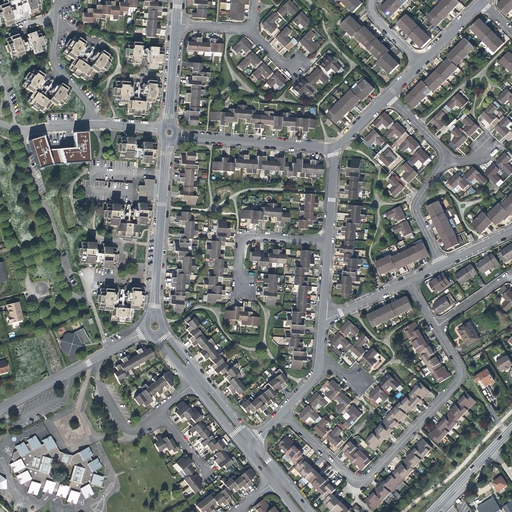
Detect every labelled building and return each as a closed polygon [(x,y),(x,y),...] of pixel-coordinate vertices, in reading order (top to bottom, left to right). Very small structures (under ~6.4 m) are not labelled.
[(24,0),(26,4),(27,6),(30,15),(42,11),(39,4),(41,3),(40,0),(24,0)] [(136,0),(127,0),(128,3),(127,8),(136,8),(136,0)] [(292,5),(288,0),(280,9),(284,14),(286,11),(291,16),(297,9),(292,5)] [(353,13),(362,3),(359,0),(353,0),(347,7),(353,13)] [(402,5),(397,0),(389,0),(387,2),(397,11),(402,5)] [(451,10),(454,8),(446,0),(443,0),(438,5),(448,14),(451,10)] [(511,9),(511,8),(503,0),(502,0),(497,6),(502,11),(506,15),(511,9)] [(511,0),(503,0),(511,8),(511,0)] [(128,3),(123,3),(122,3),(119,2),(118,7),(120,7),(119,16),(122,16),(123,12),(127,12),(127,8),(128,3)] [(397,11),(387,2),(384,5),(381,8),(390,18),(397,11)] [(9,12),(6,3),(4,4),(0,5),(0,24),(1,27),(13,23),(10,15),(9,12)] [(243,8),(243,4),(230,3),(229,12),(243,13),(243,8)] [(445,16),(448,14),(438,5),(432,11),(442,20),(445,16)] [(110,15),(111,7),(105,6),(104,6),(102,6),(102,10),(101,14),(105,15),(110,15)] [(147,6),(146,19),(156,20),(156,17),(156,16),(161,16),(161,10),(161,7),(157,7),(147,6)] [(120,7),(118,7),(116,7),(114,7),(111,7),(110,15),(113,15),(118,16),(119,16),(120,7)] [(102,10),(96,10),(95,9),(93,9),(93,14),(92,18),(96,18),(104,19),(105,15),(101,14),(102,10)] [(192,13),(191,17),(205,18),(206,9),(197,9),(196,11),(196,13),(192,13)] [(442,20),(432,11),(426,17),(428,18),(436,26),(439,23),(442,20)] [(242,17),(243,13),(229,12),(229,20),(242,21),(242,17)] [(305,17),(300,12),(292,21),(297,26),(299,24),(302,27),(303,28),(309,22),(305,17)] [(92,18),(93,14),(87,13),(85,13),(83,13),(82,21),(95,22),(96,18),(92,18)] [(270,34),(276,28),(277,27),(273,23),(277,18),(272,13),(261,24),(267,30),(270,34)] [(404,30),(413,20),(407,14),(397,24),(401,27),(404,30)] [(347,31),(356,21),(354,19),(350,16),(346,20),(341,25),(347,31)] [(156,20),(146,19),(145,37),(155,38),(155,35),(155,34),(159,34),(160,25),(155,24),(156,23),(156,20)] [(477,34),(486,25),(484,23),(480,19),(470,28),(477,34)] [(410,36),(419,26),(413,20),(404,30),(407,33),(410,36)] [(355,35),(363,28),(360,25),(356,21),(347,31),(353,37),(355,35)] [(483,40),(492,31),(489,28),(486,25),(477,34),(483,40)] [(361,42),(371,32),(368,30),(364,26),(363,28),(355,35),(361,42)] [(416,42),(425,33),(419,26),(410,36),(413,39),(416,42)] [(283,47),(290,41),(290,40),(286,37),(291,32),(286,27),(280,32),(275,38),(280,43),(283,47)] [(276,28),(270,34),(273,36),(278,30),(276,28)] [(314,35),(309,30),(298,42),(303,47),(306,51),(308,49),(311,51),(317,45),(314,43),(313,44),(309,40),(314,35)] [(489,46),(498,37),(496,34),(492,31),(483,40),(484,41),(486,44),(489,46)] [(21,46),(20,44),(16,32),(8,34),(10,40),(6,42),(7,45),(5,46),(7,53),(9,52),(12,59),(24,55),(21,46)] [(26,35),(30,44),(30,46),(33,55),(41,52),(40,49),(44,47),(43,44),(45,43),(43,36),(41,37),(40,34),(35,35),(34,32),(26,35)] [(367,48),(377,38),(374,35),(371,32),(361,42),(367,48)] [(422,48),(431,39),(425,33),(416,42),(419,45),(422,48)] [(195,51),(196,37),(192,37),(192,42),(190,41),(188,41),(187,50),(195,51)] [(201,38),(196,37),(195,51),(204,52),(204,43),(203,42),(201,42),(201,38)] [(493,55),(505,43),(502,40),(498,37),(489,46),(487,49),(493,55)] [(74,58),(78,52),(79,50),(85,42),(78,38),(77,40),(73,38),(71,41),(69,39),(65,46),(67,47),(63,53),(73,60),(74,58)] [(213,52),(214,39),(209,38),(209,43),(207,43),(204,43),(204,52),(213,52)] [(241,49),(245,53),(249,50),(251,47),(247,43),(242,38),(231,49),(236,54),(241,49)] [(381,42),(377,38),(367,48),(374,54),(383,44),(381,42)] [(475,47),(469,42),(466,38),(462,41),(459,44),(469,54),(475,47)] [(218,44),(218,39),(214,39),(213,52),(221,53),(222,44),(221,44),(218,44)] [(290,41),(283,47),(286,49),(292,43),(290,41)] [(138,55),(139,52),(139,43),(131,42),(131,45),(126,45),(126,49),(123,48),(122,56),(125,56),(125,60),(129,60),(129,67),(137,67),(138,55)] [(292,43),(286,49),(288,52),(294,46),(292,43)] [(386,48),(383,44),(374,54),(380,60),(387,52),(389,50),(386,48)] [(463,60),(469,54),(459,44),(456,47),(453,50),(463,60)] [(149,47),(148,56),(148,59),(147,68),(160,69),(160,62),(163,62),(163,59),(163,55),(161,55),(162,48),(149,47)] [(101,50),(96,58),(95,60),(89,68),(92,69),(96,73),(98,70),(102,72),(104,70),(106,71),(110,65),(108,63),(112,57),(101,50)] [(463,60),(453,50),(450,53),(447,56),(449,58),(457,66),(463,60)] [(256,69),(262,63),(257,58),(251,52),(245,57),(240,63),(245,68),(250,63),(256,69)] [(384,68),(393,58),(391,56),(387,52),(380,60),(378,62),(384,68)] [(506,67),(511,61),(511,54),(509,52),(500,61),(506,67)] [(319,65),(321,67),(326,72),(331,68),(333,70),(338,65),(328,56),(324,60),(319,65)] [(89,68),(84,64),(82,63),(74,58),(73,60),(70,65),(72,66),(70,70),(73,72),(71,74),(78,78),(79,76),(85,80),(92,69),(89,68)] [(390,74),(399,64),(393,58),(384,68),(390,74)] [(459,67),(457,66),(449,58),(446,62),(443,64),(452,74),(459,67)] [(200,72),(201,63),(188,62),(188,67),(192,67),(192,69),(192,71),(196,72),(200,72)] [(267,80),(273,74),(268,69),(262,63),(256,69),(251,74),(256,79),(261,74),(267,80)] [(452,74),(443,64),(441,67),(437,70),(446,80),(452,74)] [(328,74),(326,72),(321,67),(319,70),(326,77),(328,74)] [(38,84),(39,83),(44,75),(33,68),(29,73),(28,72),(23,78),(25,80),(21,86),(32,93),(33,91),(38,84)] [(308,77),(310,79),(312,81),(317,77),(321,82),(326,77),(319,70),(317,68),(313,72),(308,77)] [(440,86),(446,80),(437,70),(434,74),(431,76),(440,86)] [(275,83),(279,87),(283,83),(285,81),(281,76),(276,72),(273,74),(267,80),(265,83),(270,88),(275,83)] [(440,86),(431,76),(429,79),(425,83),(433,90),(434,92),(440,86)] [(313,91),(305,83),(302,80),(297,84),(293,89),(299,95),(303,90),(308,96),(313,91)] [(375,89),(366,80),(360,86),(369,95),(371,92),(375,89)] [(127,100),(127,93),(127,91),(128,82),(115,81),(115,88),(112,88),(112,95),(114,96),(114,102),(127,103),(127,100)] [(145,90),(145,92),(144,101),(148,102),(153,102),(154,99),(158,99),(158,96),(160,96),(161,89),(158,88),(159,82),(146,81),(145,90)] [(305,83),(313,91),(314,92),(316,90),(313,87),(308,81),(305,83)] [(433,90),(425,83),(423,81),(420,84),(417,87),(427,96),(433,90)] [(60,83),(55,91),(54,93),(48,101),(51,102),(55,106),(57,103),(61,106),(63,103),(65,104),(69,98),(67,96),(71,90),(60,83)] [(369,95),(360,86),(357,83),(351,89),(352,90),(361,99),(363,101),(367,97),(369,95)] [(427,96),(417,87),(414,90),(411,93),(420,102),(427,96)] [(511,93),(507,88),(498,97),(504,104),(508,100),(510,101),(511,103),(511,93)] [(190,103),(189,103),(189,104),(189,107),(198,108),(199,99),(199,94),(203,94),(204,90),(191,89),(190,91),(190,94),(191,94),(190,103)] [(361,99),(352,90),(345,96),(355,105),(358,103),(361,99)] [(48,101),(43,97),(41,96),(33,91),(32,93),(29,97),(32,99),(29,103),(32,105),(31,107),(37,111),(38,109),(44,113),(51,102),(48,101)] [(420,102),(411,93),(409,96),(405,99),(414,108),(420,102)] [(468,102),(459,93),(447,104),(452,109),(457,104),(460,107),(462,109),(468,102)] [(355,105),(345,96),(340,102),(349,112),(351,109),(355,105)] [(144,101),(138,101),(136,101),(127,100),(127,103),(126,109),(129,109),(129,114),(132,114),(132,116),(140,117),(140,114),(147,115),(148,102),(144,101)] [(491,123),(497,117),(493,113),(501,106),(496,100),(481,115),(487,120),(491,124),(491,123)] [(349,112),(340,102),(333,108),(343,118),(346,114),(349,112)] [(343,118),(333,108),(328,114),(337,124),(340,120),(343,118)] [(222,122),(227,122),(229,122),(231,122),(231,118),(232,109),(228,109),(228,113),(223,113),(222,122)] [(231,118),(236,118),(238,118),(240,119),(241,110),(236,110),(232,109),(231,118)] [(444,112),(442,109),(431,121),(437,127),(440,130),(440,129),(446,124),(442,119),(447,114),(444,112)] [(245,119),(249,119),(250,111),(245,110),(241,110),(240,119),(243,119),(245,119)] [(252,124),(253,124),(258,124),(258,115),(254,115),(254,111),(250,111),(249,119),(249,124),(252,124)] [(218,121),(222,122),(223,113),(210,112),(209,121),(215,121),(218,121)] [(388,127),(394,122),(394,121),(390,117),(385,112),(374,123),(379,128),(384,123),(388,127)] [(266,125),(267,116),(263,116),(258,115),(258,124),(262,125),(264,125),(266,125)] [(188,116),(188,120),(188,121),(188,125),(197,125),(197,116),(188,116)] [(271,125),(275,126),(276,117),(271,116),(267,116),(266,125),(269,125),(271,125)] [(468,126),(464,130),(469,136),(470,137),(475,132),(479,128),(468,116),(463,121),(468,126)] [(499,120),(493,125),(495,128),(505,118),(503,116),(499,120)] [(285,117),(280,117),(276,117),(275,126),(280,126),(282,126),(284,126),(285,117)] [(286,126),(288,127),(293,127),(293,118),(289,118),(285,117),(284,126),(286,126)] [(499,120),(497,117),(491,123),(493,125),(499,120)] [(504,137),(505,136),(511,131),(506,126),(511,121),(506,117),(505,118),(495,128),(501,134),(504,137)] [(293,127),(298,127),(300,127),(302,128),(302,119),(293,118),(293,127)] [(302,128),(306,128),(310,128),(315,128),(315,120),(302,119),(302,128)] [(448,126),(442,132),(445,134),(454,125),(456,123),(453,121),(448,126)] [(400,138),(405,132),(406,131),(402,127),(397,122),(396,124),(390,130),(386,134),(391,139),(396,134),(400,138)] [(396,124),(394,122),(388,127),(390,130),(396,124)] [(453,141),(458,147),(459,148),(463,144),(468,139),(467,138),(462,133),(457,127),(452,132),(457,137),(453,141)] [(382,138),(374,130),(370,134),(365,139),(366,139),(363,142),(369,147),(376,141),(380,145),(385,141),(382,138)] [(87,131),(73,132),(73,138),(73,139),(73,143),(74,148),(47,150),(42,135),(28,140),(38,169),(52,164),(89,162),(88,138),(87,131)] [(408,134),(405,132),(400,138),(396,141),(398,143),(408,134)] [(132,159),(133,150),(133,147),(134,135),(125,134),(125,141),(120,140),(120,144),(117,143),(117,151),(119,151),(119,155),(123,155),(123,159),(132,159)] [(410,136),(408,134),(398,143),(396,146),(398,148),(399,147),(410,136)] [(413,151),(419,145),(420,145),(415,140),(411,136),(410,136),(399,147),(404,152),(409,147),(413,151)] [(141,142),(141,151),(140,153),(140,163),(153,164),(153,158),(156,158),(156,150),(154,150),(155,143),(141,142)] [(421,148),(419,145),(413,151),(411,153),(413,156),(421,148)] [(423,164),(429,158),(430,157),(426,153),(421,148),(413,156),(409,160),(414,165),(419,160),(423,164)] [(379,157),(388,167),(394,160),(390,156),(393,153),(388,149),(379,157)] [(194,161),(195,152),(186,152),(185,154),(185,156),(182,156),(181,160),(194,161)] [(511,167),(508,163),(511,158),(506,153),(505,152),(501,156),(496,161),(497,163),(507,172),(511,169),(511,167)] [(234,163),(234,168),(242,168),(243,155),(239,155),(239,159),(237,159),(234,159),(234,163)] [(251,174),(252,160),(250,160),(248,160),(248,156),(243,155),(242,168),(247,169),(246,173),(251,174)] [(260,170),(261,157),(257,156),(256,161),(254,161),(252,160),(251,174),(255,174),(256,169),(260,170)] [(269,170),(269,162),(267,162),(265,161),(266,157),(261,157),(260,170),(265,170),(264,175),(268,175),(269,170)] [(218,162),(212,162),(211,171),(225,172),(226,158),(221,158),(221,162),(218,162)] [(230,159),(226,158),(225,172),(233,172),(234,168),(234,163),(231,163),(230,163),(230,159)] [(278,171),(279,158),(275,158),(274,162),(273,162),(269,162),(269,170),(278,171)] [(287,167),(287,163),(285,163),(283,163),(283,158),(279,158),(278,171),(282,171),(282,176),(286,177),(287,167)] [(432,161),(429,158),(423,164),(426,166),(432,161)] [(303,178),(305,164),(302,164),(300,164),(301,160),(296,159),(296,164),(295,172),(300,173),(299,177),(303,178)] [(361,172),(362,159),(353,159),(352,164),(352,167),(348,167),(347,171),(361,172)] [(194,165),(194,161),(181,160),(181,164),(185,165),(185,167),(184,169),(193,170),(198,170),(198,166),(194,165)] [(313,174),(314,161),(310,160),(309,165),(307,165),(305,164),(303,178),(308,178),(309,173),(313,174)] [(322,175),(322,166),(321,166),(318,166),(319,161),(314,161),(313,174),(322,175)] [(403,176),(408,182),(409,183),(414,178),(418,174),(407,162),(402,167),(407,172),(403,176)] [(496,184),(501,179),(496,174),(500,170),(495,165),(494,163),(489,168),(484,173),(496,184)] [(495,165),(500,170),(504,174),(507,172),(497,163),(495,165)] [(295,172),(296,164),(291,164),(291,168),(289,168),(287,167),(286,177),(295,177),(295,172)] [(464,176),(465,176),(471,182),(475,178),(480,183),(485,178),(473,167),(469,171),(464,176)] [(193,179),(193,170),(184,169),(184,172),(184,174),(180,174),(180,178),(193,179)] [(361,172),(347,171),(347,176),(351,176),(351,178),(351,181),(365,182),(365,177),(360,177),(361,172)] [(449,183),(455,189),(459,185),(461,187),(464,189),(469,184),(463,179),(457,173),(452,178),(448,182),(449,183)] [(389,190),(395,197),(400,192),(405,187),(404,187),(406,185),(400,179),(397,176),(395,178),(393,176),(388,181),(393,186),(389,190)] [(408,182),(403,176),(400,179),(406,185),(408,182)] [(192,183),(193,179),(180,178),(180,183),(183,183),(183,185),(183,187),(197,188),(197,184),(192,183)] [(144,180),(144,187),(139,186),(138,200),(153,201),(153,192),(154,181),(144,180)] [(131,189),(132,183),(112,182),(112,181),(95,181),(94,186),(106,187),(106,183),(110,183),(110,188),(131,189)] [(365,182),(351,181),(351,183),(351,185),(346,184),(346,189),(359,190),(360,185),(364,186),(365,182)] [(455,189),(449,183),(447,185),(455,193),(457,191),(455,189)] [(191,196),(192,192),(196,192),(197,188),(183,187),(183,190),(183,191),(179,191),(179,195),(182,196),(191,196)] [(350,196),(349,198),(359,199),(359,190),(346,189),(346,193),(350,194),(350,196)] [(317,204),(318,199),(313,199),(313,197),(314,195),(305,194),(304,203),(317,204)] [(195,205),(196,197),(191,196),(182,196),(182,200),(187,201),(186,202),(186,205),(195,205)] [(511,203),(508,199),(501,205),(511,214),(511,212),(511,203)] [(445,212),(439,200),(427,206),(430,213),(433,218),(445,212)] [(136,215),(135,225),(139,225),(144,225),(144,222),(148,222),(149,219),(151,219),(152,211),(149,211),(150,208),(145,207),(146,204),(137,203),(136,213),(136,215)] [(262,207),(261,220),(266,221),(266,216),(269,216),(271,217),(272,203),(267,203),(267,207),(262,207)] [(272,203),(271,217),(273,217),(275,217),(275,221),(279,222),(280,213),(280,208),(276,208),(276,203),(272,203)] [(313,210),(313,208),(317,208),(317,204),(304,203),(304,207),(299,207),(299,211),(304,211),(312,212),(313,210)] [(511,214),(501,205),(500,203),(494,209),(503,218),(505,220),(509,216),(511,214)] [(118,217),(118,215),(118,205),(106,204),(105,211),(103,211),(102,218),(105,219),(104,226),(117,227),(117,223),(118,217)] [(362,206),(349,204),(349,209),(353,209),(353,211),(353,214),(362,214),(362,206)] [(253,211),(252,224),(257,224),(257,220),(259,220),(261,220),(262,207),(258,206),(258,211),(253,211)] [(398,222),(405,218),(406,218),(403,212),(400,206),(386,213),(389,219),(395,216),(398,222)] [(503,218),(494,209),(488,215),(493,221),(497,224),(500,221),(503,218)] [(252,224),(253,211),(240,210),(240,219),(245,219),(248,219),(248,224),(252,224)] [(312,212),(304,211),(303,220),(312,221),(316,221),(316,217),(317,212),(312,212)] [(493,221),(488,215),(484,211),(478,218),(487,227),(490,224),(493,221)] [(189,221),(190,212),(181,212),(181,214),(181,216),(177,216),(176,220),(181,221),(189,221)] [(437,226),(448,220),(445,212),(433,218),(435,223),(437,226)] [(288,219),(289,213),(280,213),(279,222),(279,226),(284,226),(284,222),(286,222),(288,222),(288,219)] [(362,214),(353,214),(353,217),(352,218),(348,218),(348,222),(361,223),(361,218),(366,219),(366,215),(362,214)] [(487,227),(478,218),(472,224),(481,233),(484,230),(487,227)] [(225,226),(226,220),(217,219),(216,232),(229,233),(230,229),(225,229),(225,226)] [(311,226),(312,221),(303,220),(298,220),(298,229),(307,230),(307,227),(307,225),(311,226)] [(452,227),(448,220),(437,226),(439,230),(440,233),(452,227)] [(198,227),(193,226),(194,222),(189,221),(181,221),(180,225),(185,226),(184,227),(184,230),(198,231),(198,227)] [(405,236),(412,233),(413,233),(410,227),(407,221),(406,221),(399,224),(393,228),(396,234),(402,231),(405,236)] [(361,223),(348,222),(348,224),(347,226),(343,226),(343,230),(356,231),(356,227),(361,228),(361,223)] [(116,231),(124,232),(126,232),(127,224),(117,223),(117,227),(116,231)] [(133,234),(134,224),(129,224),(127,224),(126,232),(124,232),(124,233),(130,234),(133,234)] [(135,225),(134,224),(133,234),(130,234),(130,237),(138,238),(139,225),(135,225)] [(456,235),(452,227),(440,233),(443,238),(444,241),(456,235)] [(197,235),(198,231),(184,230),(184,233),(184,234),(180,234),(179,238),(188,239),(192,239),(193,235),(197,236),(197,235)] [(356,231),(343,230),(342,234),(347,235),(347,237),(346,240),(355,241),(356,231)] [(229,238),(229,233),(216,232),(215,241),(224,242),(224,240),(225,238),(229,238)] [(460,243),(456,235),(444,241),(448,249),(455,245),(460,243)] [(187,248),(188,239),(179,238),(179,241),(179,243),(174,243),(174,247),(187,248)] [(355,241),(346,240),(346,242),(346,244),(342,244),(341,248),(355,250),(355,241)] [(224,247),(224,242),(215,241),(211,241),(211,246),(206,245),(206,250),(220,251),(220,248),(220,246),(224,247)] [(81,242),(80,249),(79,257),(79,263),(92,264),(93,254),(93,252),(93,243),(81,242)] [(429,254),(424,242),(416,246),(421,258),(426,255),(429,254)] [(502,251),(508,260),(511,257),(511,244),(508,247),(502,251)] [(421,258),(416,246),(408,250),(414,261),(417,260),(421,258)] [(102,257),(102,259),(102,260),(101,267),(101,268),(114,269),(114,261),(115,255),(115,248),(111,248),(103,247),(102,257)] [(191,257),(191,253),(187,252),(187,248),(174,247),(174,252),(178,252),(178,254),(178,256),(191,257)] [(259,252),(259,248),(255,248),(254,252),(252,251),(250,251),(249,260),(258,261),(259,252)] [(355,250),(341,248),(341,253),(345,253),(345,255),(345,257),(358,258),(359,254),(354,254),(355,250)] [(276,263),(277,249),(272,249),(272,253),(270,253),(268,253),(267,257),(267,266),(271,267),(271,262),(276,263)] [(284,263),(285,254),(283,254),(281,254),(281,250),(277,249),(276,263),(284,263)] [(223,260),(223,255),(219,255),(219,253),(220,251),(206,250),(206,254),(210,254),(210,259),(214,259),(223,260)] [(312,260),(313,255),(309,255),(309,253),(309,251),(300,250),(300,259),(312,260)] [(414,261),(408,250),(400,253),(406,265),(410,263),(414,261)] [(508,260),(502,251),(498,253),(504,262),(508,260)] [(267,266),(267,257),(265,257),(263,257),(263,252),(259,252),(258,261),(258,266),(267,266)] [(406,265),(400,253),(392,257),(397,267),(398,269),(402,267),(406,265)] [(490,256),(496,264),(497,267),(501,265),(493,254),(490,256)] [(397,267),(392,257),(391,255),(383,259),(389,271),(393,269),(397,267)] [(195,266),(195,262),(191,261),(191,257),(178,256),(177,260),(182,261),(182,263),(181,265),(195,266)] [(496,264),(490,256),(489,256),(484,259),(477,264),(483,273),(496,264)] [(358,258),(345,257),(345,262),(349,262),(349,264),(349,267),(358,267),(358,258)] [(223,263),(223,260),(214,259),(213,268),(227,269),(227,264),(222,264),(223,263)] [(312,264),(312,260),(300,259),(299,263),(294,263),(294,267),(308,268),(308,266),(308,264),(312,264)] [(389,271),(383,259),(375,262),(381,274),(386,272),(389,271)] [(456,275),(462,284),(478,273),(472,264),(464,269),(456,275)] [(190,275),(190,271),(194,271),(195,266),(181,265),(181,268),(181,270),(177,269),(176,274),(190,275)] [(307,273),(308,268),(294,267),(293,276),(303,277),(303,275),(303,272),(307,273)] [(358,267),(349,267),(348,269),(348,271),(344,270),(344,275),(357,276),(358,267)] [(226,273),(227,269),(213,268),(213,271),(213,272),(209,272),(208,276),(221,277),(222,275),(222,273),(226,273)] [(184,283),(185,279),(189,279),(190,275),(176,274),(176,276),(176,278),(172,278),(171,282),(184,283)] [(276,284),(277,275),(275,275),(268,274),(267,276),(267,278),(263,278),(263,283),(267,283),(276,284)] [(430,283),(436,292),(450,283),(444,274),(438,278),(430,283)] [(357,276),(344,275),(343,278),(343,279),(339,279),(338,284),(352,285),(352,280),(357,280),(357,276)] [(217,283),(217,282),(221,282),(221,277),(208,276),(208,281),(204,280),(203,285),(207,285),(217,286),(217,283)] [(302,279),(303,277),(293,276),(293,285),(298,285),(306,286),(307,282),(302,281),(302,279)] [(184,292),(184,283),(171,282),(171,287),(175,287),(175,289),(175,291),(184,292)] [(275,292),(276,284),(267,283),(267,285),(267,287),(262,287),(262,291),(275,292)] [(352,285),(338,284),(338,288),(343,288),(342,291),(342,297),(351,298),(352,285)] [(225,295),(225,291),(220,290),(221,288),(221,286),(217,286),(207,285),(207,290),(211,290),(211,294),(220,295),(225,295)] [(306,293),(306,291),(310,291),(310,286),(306,286),(298,285),(297,294),(306,295),(306,293)] [(142,303),(143,296),(143,289),(131,288),(130,293),(130,297),(128,297),(128,299),(130,299),(130,300),(129,306),(126,306),(126,309),(132,309),(142,310),(142,303)] [(110,311),(111,308),(111,305),(111,301),(113,302),(113,300),(111,299),(112,290),(100,289),(99,295),(99,299),(96,299),(96,303),(98,303),(98,310),(110,311)] [(502,306),(507,311),(511,305),(511,292),(509,289),(503,296),(508,300),(502,306)] [(183,301),(183,297),(188,297),(188,292),(184,292),(175,291),(175,294),(175,296),(170,296),(170,300),(183,301)] [(274,305),(275,292),(262,291),(262,296),(266,296),(266,299),(265,305),(274,305)] [(220,299),(220,295),(211,294),(207,294),(206,303),(215,303),(216,301),(216,299),(220,299)] [(306,298),(306,295),(297,294),(296,303),(309,304),(309,300),(305,299),(306,298)] [(435,304),(441,313),(449,307),(455,303),(449,294),(435,304)] [(413,308),(407,296),(404,298),(399,300),(405,312),(413,308)] [(182,314),(183,301),(170,300),(169,305),(174,305),(174,309),(173,313),(182,314)] [(405,312),(399,300),(396,301),(392,303),(397,315),(405,312)] [(19,303),(7,307),(8,313),(9,317),(7,318),(9,324),(21,321),(19,314),(21,314),(19,303)] [(305,310),(305,308),(309,308),(309,304),(296,303),(296,307),(291,307),(291,311),(304,312),(305,310)] [(397,315),(392,303),(388,305),(384,307),(390,319),(397,315)] [(237,320),(238,307),(234,306),(233,311),(231,310),(225,310),(224,319),(237,320)] [(246,325),(247,312),(245,312),(242,312),(243,307),(238,307),(237,320),(241,320),(241,325),(246,325)] [(390,319),(384,307),(380,309),(376,311),(382,323),(390,319)] [(122,309),(120,309),(117,308),(111,308),(110,311),(110,316),(113,317),(113,321),(117,321),(116,323),(124,324),(124,322),(131,322),(132,309),(126,309),(122,309)] [(304,317),(304,312),(291,311),(290,316),(286,316),(286,320),(299,321),(299,319),(299,316),(304,317)] [(382,323),(376,311),(373,312),(368,315),(374,326),(382,323)] [(255,317),(251,316),(251,312),(247,312),(246,325),(259,326),(259,317),(255,317)] [(199,324),(191,314),(183,320),(187,324),(189,327),(185,329),(188,333),(199,324)] [(303,330),(303,326),(299,325),(299,324),(299,321),(286,320),(285,324),(290,325),(289,329),(303,330)] [(340,330),(341,330),(347,336),(351,332),(356,336),(360,331),(349,320),(345,325),(340,330)] [(412,343),(422,337),(421,335),(420,333),(420,332),(418,329),(418,330),(417,328),(416,326),(417,325),(415,322),(404,329),(412,343)] [(469,345),(480,338),(470,323),(461,329),(464,334),(463,335),(465,338),(469,345)] [(190,342),(201,334),(198,331),(202,328),(199,324),(188,333),(190,335),(191,337),(188,339),(190,342)] [(88,340),(82,328),(70,335),(69,334),(67,333),(63,336),(63,337),(63,338),(59,340),(61,344),(60,345),(60,347),(62,351),(64,352),(65,351),(67,355),(79,349),(78,347),(79,345),(80,344),(88,340)] [(298,336),(298,334),(303,334),(303,330),(289,329),(289,333),(285,333),(284,338),(298,339),(298,336)] [(330,342),(335,346),(337,348),(341,344),(346,348),(350,343),(345,338),(339,333),(335,337),(330,342)] [(199,346),(206,341),(201,334),(190,342),(193,346),(197,343),(198,344),(199,346)] [(419,353),(420,352),(428,347),(427,345),(426,343),(428,341),(424,335),(422,337),(412,343),(419,353)] [(201,356),(212,348),(209,344),(213,342),(210,338),(206,341),(199,346),(201,349),(202,350),(199,353),(201,356)] [(298,341),(298,339),(284,338),(284,341),(288,342),(288,347),(302,348),(302,343),(297,343),(298,341)] [(362,356),(366,351),(362,347),(366,342),(361,338),(350,349),(356,354),(360,358),(362,356)] [(154,356),(149,348),(147,349),(146,350),(144,346),(139,349),(146,360),(154,356)] [(427,363),(436,357),(435,356),(434,353),(436,352),(434,348),(431,350),(431,349),(429,346),(428,347),(420,352),(427,363)] [(492,346),(483,351),(484,354),(493,348),(492,346)] [(302,350),(302,348),(288,347),(288,351),(293,351),(292,356),(305,357),(305,352),(301,352),(302,350)] [(210,360),(221,352),(218,348),(215,351),(212,348),(201,356),(204,360),(208,357),(209,359),(210,360)] [(146,360),(139,349),(136,351),(138,355),(137,355),(134,357),(138,364),(146,360)] [(375,358),(379,354),(373,349),(370,352),(364,358),(362,360),(367,365),(372,369),(373,367),(379,361),(375,358)] [(367,350),(366,351),(362,356),(364,358),(370,352),(367,350)] [(212,370),(223,362),(220,358),(224,355),(221,352),(210,360),(212,363),(213,364),(210,367),(212,370)] [(138,364),(134,357),(132,358),(130,359),(128,355),(124,357),(131,369),(138,364)] [(511,364),(507,355),(495,362),(501,372),(511,365),(511,364)] [(300,364),(301,361),(304,362),(305,357),(292,356),(291,369),(300,369),(300,364)] [(433,373),(442,367),(440,364),(443,362),(441,360),(439,356),(436,357),(427,363),(433,373)] [(131,369),(124,357),(120,359),(123,363),(121,364),(119,365),(125,377),(129,374),(127,371),(131,369)] [(225,372),(232,366),(229,363),(226,365),(223,362),(212,370),(215,374),(219,371),(220,373),(222,375),(225,372)] [(227,381),(238,373),(235,370),(238,367),(236,363),(232,366),(225,372),(227,374),(228,375),(224,378),(227,381)] [(125,377),(119,365),(117,366),(115,367),(117,371),(114,373),(120,384),(124,383),(121,379),(125,377)] [(442,367),(433,373),(440,382),(451,375),(449,372),(447,373),(447,372),(445,370),(446,369),(444,366),(442,367)] [(488,369),(474,377),(477,382),(479,386),(485,383),(486,386),(495,380),(488,369)] [(168,371),(161,377),(169,387),(173,384),(170,380),(171,379),(173,378),(168,371)] [(280,372),(277,375),(267,383),(273,390),(275,389),(276,388),(283,382),(284,381),(286,380),(280,372)] [(229,391),(239,383),(237,379),(240,376),(238,373),(227,381),(229,383),(230,385),(226,387),(229,391)] [(380,384),(382,386),(387,390),(391,386),(396,391),(401,386),(389,374),(385,379),(380,384)] [(157,379),(154,382),(159,389),(161,387),(162,386),(165,389),(169,387),(161,377),(157,379)] [(327,394),(332,399),(340,390),(342,388),(339,385),(333,380),(330,382),(327,386),(331,390),(327,394)] [(154,382),(147,387),(152,394),(154,392),(156,391),(158,395),(162,392),(159,389),(154,382)] [(283,382),(276,388),(278,391),(285,386),(283,382)] [(245,389),(239,383),(229,391),(232,394),(235,392),(236,393),(238,395),(245,389)] [(266,389),(263,391),(269,399),(272,396),(274,395),(276,394),(273,390),(267,383),(263,386),(266,389)] [(410,394),(418,402),(421,404),(423,401),(422,400),(424,397),(423,396),(425,395),(426,393),(428,395),(431,392),(421,383),(410,394)] [(369,396),(371,397),(376,402),(380,398),(385,402),(390,397),(389,396),(380,388),(378,386),(373,391),(369,396)] [(391,394),(387,390),(382,386),(380,388),(389,396),(391,394)] [(152,394),(147,387),(143,390),(140,393),(148,403),(151,400),(148,397),(150,396),(152,394)] [(337,399),(343,393),(340,390),(332,399),(335,401),(337,399)] [(257,396),(263,404),(265,402),(269,399),(263,391),(257,396)] [(309,401),(313,405),(315,407),(319,403),(324,407),(329,403),(324,398),(317,392),(313,396),(309,401)] [(459,401),(460,402),(468,410),(476,401),(466,392),(464,394),(465,396),(464,397),(462,399),(462,398),(459,401)] [(148,403),(140,393),(133,398),(138,405),(140,403),(141,402),(144,406),(148,403)] [(343,393),(337,399),(341,403),(336,408),(341,413),(342,412),(349,404),(352,401),(348,398),(343,393)] [(329,403),(332,399),(327,394),(324,398),(329,403)] [(417,403),(418,402),(410,394),(403,401),(411,409),(412,408),(413,408),(415,410),(418,407),(415,405),(417,403)] [(262,405),(263,404),(257,396),(252,400),(249,402),(252,407),(255,410),(257,408),(258,407),(262,405)] [(269,399),(265,402),(268,405),(269,404),(275,400),(272,396),(269,399)] [(378,404),(376,402),(371,397),(369,399),(376,406),(378,404)] [(247,411),(248,410),(252,407),(249,402),(246,399),(239,405),(245,413),(247,411)] [(182,401),(176,406),(177,408),(178,409),(175,412),(177,416),(187,408),(182,401)] [(409,411),(411,409),(403,401),(401,403),(400,402),(392,411),(400,419),(402,421),(408,416),(405,413),(406,412),(408,410),(409,411)] [(468,410),(460,402),(458,404),(456,406),(451,411),(460,418),(468,410)] [(347,412),(352,406),(349,404),(342,412),(344,414),(347,412)] [(319,411),(315,407),(313,405),(310,408),(316,413),(319,411)] [(352,406),(347,412),(351,416),(346,421),(351,426),(362,414),(358,410),(353,405),(352,406)] [(299,415),(302,417),(306,421),(310,417),(315,422),(320,417),(316,413),(310,408),(308,406),(304,410),(299,415)] [(187,408),(177,416),(180,420),(184,417),(185,418),(186,420),(190,417),(197,412),(194,409),(190,411),(187,408)] [(399,420),(400,419),(392,411),(384,420),(385,421),(393,428),(394,426),(395,425),(397,427),(399,424),(397,422),(399,420)] [(460,418),(451,411),(450,412),(448,414),(449,415),(456,422),(460,418)] [(189,424),(192,427),(199,422),(202,419),(197,412),(190,417),(192,420),(193,421),(189,424)] [(456,422),(449,415),(447,416),(446,418),(443,421),(442,422),(440,424),(438,427),(446,435),(458,423),(456,422)] [(306,421),(302,417),(300,418),(300,420),(306,426),(308,423),(306,421)] [(323,438),(326,435),(330,431),(325,427),(330,421),(325,417),(314,429),(318,433),(323,438)] [(393,429),(393,428),(385,421),(376,430),(384,438),(387,440),(392,434),(390,432),(391,430),(393,429)] [(198,434),(204,429),(199,422),(192,427),(189,430),(191,433),(195,431),(196,432),(198,434)] [(200,444),(210,436),(207,432),(211,430),(208,426),(204,429),(198,434),(199,436),(200,438),(197,440),(200,444)] [(336,446),(342,440),(343,440),(338,435),(343,430),(338,426),(334,431),(328,437),(327,438),(333,443),(336,446)] [(446,435),(438,427),(435,429),(435,430),(434,431),(432,433),(441,441),(446,435)] [(384,438),(376,430),(368,439),(376,447),(378,445),(379,443),(379,444),(382,441),(383,439),(384,438)] [(441,441),(432,433),(431,431),(428,434),(438,444),(441,441)] [(157,451),(165,447),(161,439),(159,435),(155,438),(157,441),(156,442),(153,444),(157,451)] [(278,444),(287,453),(294,445),(296,444),(293,441),(292,442),(290,440),(289,438),(287,435),(278,444)] [(78,452),(79,455),(76,457),(72,456),(59,452),(54,451),(52,448),(55,446),(50,436),(41,441),(43,444),(40,445),(34,436),(26,440),(28,443),(24,445),(23,442),(15,447),(17,451),(13,453),(11,458),(13,462),(10,464),(14,473),(17,471),(19,474),(16,476),(20,484),(23,483),(25,486),(29,487),(27,492),(36,495),(39,487),(43,488),(42,491),(51,494),(52,490),(57,492),(56,495),(64,498),(66,494),(68,495),(66,501),(75,504),(78,493),(81,492),(85,499),(93,494),(90,488),(92,486),(92,484),(100,486),(103,477),(95,475),(96,472),(95,470),(101,466),(96,458),(91,461),(89,457),(92,455),(87,447),(78,452)] [(213,439),(210,436),(200,444),(203,448),(206,445),(207,446),(209,448),(219,440),(216,436),(213,439)] [(165,447),(168,451),(171,449),(174,452),(177,450),(171,439),(169,440),(167,441),(165,437),(161,439),(165,447)] [(377,448),(376,447),(368,439),(365,442),(375,451),(377,448)] [(420,444),(418,446),(427,453),(432,448),(422,439),(420,442),(421,443),(420,444)] [(219,440),(209,448),(211,451),(215,449),(216,450),(217,452),(224,447),(219,440)] [(345,442),(342,440),(336,446),(339,449),(345,442)] [(345,452),(346,453),(354,444),(350,441),(342,450),(345,452)] [(354,444),(346,453),(344,455),(347,458),(349,455),(351,458),(352,459),(350,461),(352,463),(354,462),(357,465),(357,464),(359,466),(360,467),(359,468),(362,471),(371,461),(354,444)] [(285,454),(291,460),(294,462),(295,462),(298,464),(304,458),(301,455),(302,453),(300,451),(299,452),(298,451),(296,449),(297,448),(294,445),(287,453),(285,454)] [(427,453),(418,446),(418,445),(415,448),(416,449),(414,451),(413,452),(408,457),(416,465),(427,453)] [(213,461),(216,465),(227,456),(224,453),(227,450),(224,447),(217,452),(214,455),(216,457),(217,458),(213,461)] [(223,467),(225,469),(236,461),(233,457),(230,460),(227,456),(216,465),(219,468),(222,465),(223,467)] [(416,465),(408,457),(407,459),(405,461),(405,462),(413,469),(416,465)] [(181,470),(191,462),(188,458),(185,461),(184,460),(182,458),(175,463),(181,470)] [(301,473),(309,465),(307,464),(305,462),(307,460),(304,458),(298,464),(295,467),(301,473)] [(191,462),(181,470),(186,477),(190,474),(193,472),(192,470),(190,468),(194,466),(191,462)] [(413,469),(405,462),(404,464),(403,465),(398,470),(406,478),(414,469),(413,469)] [(310,482),(318,474),(315,471),(314,470),(316,468),(313,465),(312,467),(309,464),(309,465),(301,473),(310,482)] [(250,468),(236,479),(241,486),(244,490),(251,484),(248,480),(251,478),(255,475),(250,468)] [(406,478),(398,470),(397,471),(394,474),(403,481),(406,478)] [(403,481),(394,474),(393,472),(390,475),(392,476),(391,478),(389,480),(388,479),(387,481),(395,488),(394,489),(395,490),(403,481)] [(188,486),(199,479),(196,475),(192,478),(191,476),(190,474),(186,477),(183,479),(188,486)] [(318,474),(310,482),(314,485),(321,477),(320,476),(319,475),(318,474)] [(331,494),(332,493),(326,487),(329,485),(327,483),(326,482),(328,479),(323,474),(320,476),(321,477),(314,485),(327,498),(331,494)] [(223,484),(228,491),(231,489),(232,488),(234,491),(240,487),(241,486),(236,479),(233,476),(226,481),(224,478),(220,480),(223,484)] [(498,479),(493,483),(499,491),(508,484),(502,476),(498,479)] [(201,482),(199,479),(188,486),(194,493),(201,488),(200,486),(198,485),(201,482)] [(395,488),(387,481),(386,482),(385,481),(383,483),(382,485),(377,490),(386,498),(394,489),(395,488)] [(331,482),(329,485),(326,487),(332,493),(335,490),(333,489),(332,487),(334,485),(331,482)] [(215,495),(221,502),(223,506),(230,500),(227,497),(229,495),(231,494),(228,491),(223,484),(220,487),(222,490),(215,495)] [(479,495),(491,488),(489,484),(477,492),(479,495)] [(369,499),(374,504),(371,507),(375,510),(386,498),(377,490),(376,492),(374,493),(373,493),(371,495),(372,496),(370,497),(369,499)] [(397,501),(401,496),(396,491),(392,497),(397,501)] [(219,504),(221,502),(215,495),(213,492),(195,506),(199,511),(201,511),(203,511),(204,510),(205,511),(208,511),(214,508),(211,505),(212,503),(214,502),(217,505),(219,504)] [(327,505),(335,497),(331,494),(327,498),(324,502),(327,505)] [(337,494),(335,497),(327,505),(334,511),(342,511),(346,508),(342,503),(340,502),(343,500),(338,495),(337,494)] [(374,504),(369,499),(367,498),(365,501),(371,507),(374,504)] [(480,511),(498,511),(502,510),(494,498),(485,503),(478,507),(480,511)] [(266,511),(271,509),(263,499),(254,507),(256,510),(256,509),(258,511),(266,511)]
